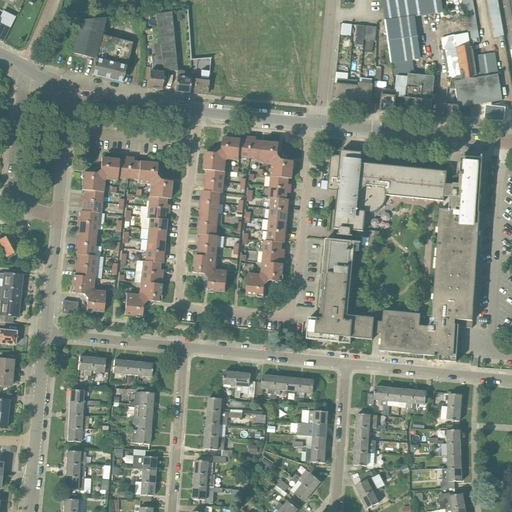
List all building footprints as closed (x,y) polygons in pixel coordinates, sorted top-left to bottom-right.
[(441,0),(382,0),(386,22),(391,62),(409,59),(404,18),(443,13),(441,0)] [(161,55),(164,71),(177,71),(176,58),(172,14),(156,15),(161,55)] [(95,59),(101,36),(105,18),(80,22),(72,54),(95,59)] [(0,41),(3,43),(10,28),(0,23),(0,41)] [(350,36),(352,25),(342,24),(341,35),(350,36)] [(363,46),(363,40),(365,26),(357,26),(355,46),(363,46)] [(376,28),(365,27),(364,40),(366,40),(373,41),(375,41),(376,28)] [(101,36),(95,59),(91,75),(122,83),(132,44),(101,36)] [(445,63),(446,63),(452,62),(450,49),(448,38),(442,39),(441,39),(445,63)] [(372,53),(373,41),(366,40),(365,53),(372,53)] [(458,107),(459,108),(502,101),(498,75),(479,78),(476,57),(474,45),(450,49),(452,62),(454,79),(456,90),(458,107)] [(495,54),(476,57),(479,78),(498,75),(495,54)] [(164,71),(161,55),(151,57),(152,64),(152,69),(150,69),(148,89),(162,90),(164,71)] [(190,93),(192,79),(184,78),(184,71),(178,71),(175,92),(190,93)] [(207,95),(209,72),(201,71),(201,79),(196,78),(194,94),(207,95)] [(433,95),(435,77),(408,74),(404,115),(430,118),(432,102),(434,103),(435,95),(433,95)] [(448,78),(447,89),(456,90),(454,79),(448,78)] [(334,98),(346,99),(348,80),(338,79),(337,85),(335,85),(334,98)] [(348,80),(346,99),(357,100),(358,86),(358,81),(348,80)] [(358,85),(358,86),(357,100),(370,102),(372,86),(358,85)] [(394,114),(395,98),(395,96),(395,95),(395,91),(382,90),(380,113),(394,114)] [(459,108),(458,107),(446,105),(444,119),(461,121),(459,108)] [(506,107),(486,105),(485,118),(504,120),(506,107)] [(250,159),(252,138),(248,137),(247,141),(241,140),(239,158),(250,159)] [(250,159),(260,160),(261,142),(256,142),(256,138),(252,138),(250,159)] [(239,161),(239,158),(241,140),(229,139),(229,141),(223,141),(222,150),(221,150),(217,152),(217,154),(208,153),(207,159),(205,159),(204,170),(207,171),(225,173),(226,161),(228,160),(239,161)] [(261,142),(260,160),(259,163),(271,164),(273,166),(271,177),(289,179),(292,180),(293,168),(291,167),(292,162),(283,161),(283,159),(280,156),(278,156),(279,147),(273,146),(274,143),(261,142)] [(352,237),(353,236),(369,238),(367,250),(368,250),(368,246),(379,247),(379,240),(380,240),(380,232),(369,231),(369,232),(363,232),(365,213),(370,213),(375,212),(379,209),(383,205),(385,201),(386,196),(444,202),(444,197),(446,185),(447,172),(370,164),(371,159),(361,158),(362,153),(341,151),(340,156),(331,155),(327,190),(338,191),(334,229),(339,230),(339,235),(338,235),(337,235),(341,236),(352,237)] [(446,185),(444,197),(450,198),(449,211),(440,210),(433,319),(435,319),(434,328),(419,326),(421,315),(384,311),(383,323),(377,322),(376,331),(379,334),(381,335),(380,351),(435,357),(435,353),(440,353),(439,362),(456,363),(459,328),(472,329),(480,213),(479,213),(481,177),(483,158),(482,158),(482,159),(463,157),(462,156),(460,176),(459,176),(459,183),(449,184),(449,183),(449,185),(446,185)] [(128,179),(130,158),(125,158),(125,161),(118,160),(117,178),(128,179)] [(130,158),(128,179),(138,180),(140,163),(134,162),(134,158),(130,158)] [(116,181),(117,178),(118,160),(107,159),(107,162),(101,161),(100,170),(99,170),(95,173),(95,174),(86,173),(85,179),(83,179),(82,191),(85,191),(103,193),(104,181),(105,180),(116,181)] [(140,163),(138,180),(138,184),(149,185),(150,186),(149,198),(166,199),(170,200),(171,188),(169,188),(169,182),(160,181),(161,180),(158,176),(156,176),(157,167),(151,166),(152,164),(140,163)] [(225,173),(207,171),(206,181),(224,183),(225,173)] [(289,179),(271,177),(270,187),(291,190),(292,185),(288,185),(289,179)] [(224,183),(206,181),(205,192),(220,193),(220,194),(223,194),(224,183)] [(291,190),(270,187),(269,198),(272,199),(272,198),(286,200),(287,193),(291,194),(291,190)] [(103,193),(85,191),(84,202),(102,203),(103,193)] [(220,193),(205,192),(203,191),(202,202),(219,204),(220,194),(220,193)] [(166,199),(149,198),(148,208),(169,210),(169,206),(166,205),(166,199)] [(272,198),(272,199),(271,209),(288,211),(289,200),(286,200),(272,198)] [(102,203),(84,202),(83,212),(98,213),(98,214),(101,214),(102,203)] [(219,204),(202,202),(200,213),(218,215),(219,204)] [(169,210),(148,208),(147,219),(149,219),(164,220),(165,214),(168,214),(169,210)] [(288,211),(271,209),(270,220),(287,222),(288,211)] [(98,213),(83,212),(80,212),(79,223),(97,224),(98,214),(98,213)] [(218,215),(200,213),(199,224),(217,226),(218,215)] [(149,219),(148,230),(166,231),(167,220),(164,220),(149,219)] [(287,222),(270,220),(269,231),(286,233),(287,222)] [(97,224),(79,223),(78,234),(96,235),(97,224)] [(217,226),(199,224),(198,235),(201,235),(216,236),(217,226)] [(166,231),(148,230),(147,241),(165,242),(166,231)] [(269,231),(267,241),(267,242),(282,243),(282,244),(285,244),(286,233),(269,231)] [(20,250),(12,234),(0,240),(0,245),(6,257),(20,250)] [(96,235),(78,234),(77,244),(95,246),(96,235)] [(201,235),(200,246),(217,248),(218,236),(216,236),(201,235)] [(372,340),(374,319),(345,316),(352,242),(340,241),(326,240),(319,308),(324,309),(323,319),(309,318),(307,340),(351,344),(351,339),(372,340)] [(147,241),(146,251),(164,253),(165,242),(147,241)] [(267,242),(267,241),(265,241),(264,253),(285,255),(285,250),(282,250),(282,244),(282,243),(267,242)] [(95,246),(77,244),(76,255),(78,256),(94,257),(95,246)] [(217,248),(200,246),(198,256),(216,258),(217,248)] [(162,264),(164,253),(146,251),(145,262),(162,264)] [(285,255),(264,253),(263,263),(280,265),(280,264),(281,258),(284,259),(285,255)] [(94,257),(78,256),(77,266),(95,268),(96,257),(94,257)] [(216,258),(198,256),(195,256),(194,268),(197,268),(196,274),(205,275),(205,276),(208,280),(209,280),(208,289),(214,289),(214,292),(225,293),(228,272),(217,271),(215,269),(216,258)] [(141,273),(162,275),(163,271),(159,270),(159,264),(145,262),(142,261),(141,273)] [(280,265),(263,263),(262,274),(260,275),(249,274),(246,295),(258,296),(258,294),(264,294),(265,285),(266,285),(270,283),(270,281),(279,282),(280,276),(282,277),(284,265),(280,264),(280,265)] [(77,266),(76,276),(76,277),(94,279),(95,268),(77,266)] [(22,276),(0,273),(0,287),(5,288),(20,290),(22,276)] [(158,279),(162,279),(162,275),(141,273),(140,283),(157,285),(158,279)] [(76,277),(76,276),(73,276),(72,288),(71,294),(79,295),(86,304),(86,312),(87,312),(87,309),(92,310),(91,312),(103,313),(105,292),(94,291),(93,289),(94,279),(76,277)] [(161,285),(157,285),(140,283),(139,294),(137,295),(126,294),(124,315),(136,317),(136,314),(142,315),(143,306),(144,306),(148,303),(148,301),(157,302),(158,297),(160,297),(161,285)] [(20,290),(5,288),(0,287),(0,301),(1,301),(1,302),(19,304),(20,290)] [(76,315),(77,302),(63,301),(62,314),(76,315)] [(0,322),(11,324),(12,317),(17,318),(19,304),(1,302),(0,312),(0,322)] [(16,333),(0,330),(0,344),(14,346),(15,344),(16,344),(18,342),(18,340),(16,338),(15,338),(16,333)] [(84,376),(87,377),(87,381),(90,381),(91,377),(91,372),(92,359),(79,358),(78,371),(84,371),(84,376)] [(0,372),(12,374),(13,361),(0,359),(0,372)] [(92,359),(91,372),(94,372),(104,373),(105,360),(92,359)] [(113,374),(126,375),(127,362),(114,361),(113,374)] [(127,362),(126,375),(138,377),(140,364),(127,362)] [(140,364),(138,377),(151,378),(152,365),(140,364)] [(12,374),(0,372),(0,386),(10,387),(12,374)] [(223,385),(236,386),(237,374),(225,372),(223,385)] [(237,374),(236,386),(235,398),(240,399),(240,393),(243,393),(243,387),(248,388),(248,397),(254,397),(255,383),(249,382),(250,375),(237,374)] [(271,399),(274,400),(276,377),(263,376),(262,383),(258,383),(256,395),(262,395),(263,389),(268,390),(268,395),(271,395),(271,399)] [(276,377),(274,400),(277,400),(277,395),(280,396),(280,391),(287,392),(288,379),(276,377)] [(288,379),(287,392),(300,393),(301,380),(288,379)] [(301,380),(300,393),(299,397),(299,402),(302,403),(302,398),(304,398),(305,393),(312,394),(314,381),(301,380)] [(387,401),(388,389),(375,388),(375,395),(368,394),(367,404),(373,405),(374,400),(381,401),(380,406),(383,406),(383,416),(385,416),(386,406),(387,401)] [(388,389),(387,401),(392,402),(399,403),(401,390),(388,389)] [(411,413),(413,391),(401,390),(399,403),(406,403),(406,408),(408,408),(408,413),(411,413)] [(70,391),(70,404),(83,405),(83,392),(70,391)] [(413,391),(411,413),(414,413),(415,409),(417,409),(417,404),(425,405),(426,392),(413,391)] [(129,406),(134,406),(152,407),(153,395),(140,394),(140,393),(134,393),(133,402),(130,402),(129,406)] [(448,407),(460,409),(462,396),(449,395),(448,407)] [(208,412),(220,413),(221,400),(209,399),(208,412)] [(0,414),(7,415),(9,401),(0,400),(0,414)] [(83,405),(70,404),(69,417),(82,417),(83,405)] [(152,407),(134,406),(133,417),(139,418),(139,419),(151,420),(152,407)] [(460,409),(448,407),(447,420),(459,421),(460,409)] [(304,424),(314,424),(327,425),(327,413),(309,411),(309,421),(304,421),(304,424)] [(207,425),(220,426),(227,426),(228,418),(242,418),(242,414),(230,413),(225,413),(222,413),(220,413),(208,412),(207,425)] [(266,423),(266,415),(256,415),(255,423),(266,423)] [(358,415),(356,428),(369,429),(374,429),(379,430),(385,430),(385,426),(377,426),(378,417),(358,415)] [(82,417),(69,417),(68,429),(81,430),(82,417)] [(151,420),(139,419),(138,432),(150,432),(151,420)] [(421,429),(422,421),(414,421),(414,429),(421,429)] [(327,425),(314,424),(313,437),(326,438),(327,425)] [(206,437),(219,438),(220,426),(207,425),(206,437)] [(369,429),(356,428),(356,440),(368,441),(369,429)] [(81,430),(68,429),(68,442),(80,443),(81,430)] [(138,432),(133,431),(128,431),(127,433),(132,434),(131,443),(137,444),(149,445),(150,432),(138,432)] [(447,444),(460,444),(460,431),(447,431),(447,444)] [(225,439),(219,438),(206,437),(205,450),(218,451),(218,450),(224,450),(225,439)] [(326,438),(313,437),(312,450),(325,451),(326,438)] [(376,442),(368,441),(356,440),(355,453),(367,454),(372,454),(377,455),(378,451),(375,451),(376,442)] [(460,456),(460,444),(447,444),(448,457),(460,456)] [(257,454),(257,445),(248,445),(248,453),(257,454)] [(122,458),(123,450),(114,449),(114,458),(122,458)] [(325,451),(312,450),(306,449),(303,449),(302,452),(306,452),(305,463),(324,464),(325,451)] [(67,452),(66,465),(85,466),(85,454),(80,453),(67,452)] [(367,454),(355,453),(354,466),(367,467),(367,454)] [(460,456),(448,457),(448,469),(461,469),(460,456)] [(132,470),(142,471),(155,472),(156,459),(133,457),(132,470)] [(269,469),(272,464),(265,460),(262,465),(269,469)] [(196,462),(195,473),(208,474),(209,463),(196,462)] [(85,466),(66,465),(66,477),(84,478),(85,466)] [(461,469),(448,469),(444,469),(442,469),(442,482),(441,482),(441,489),(454,489),(454,482),(461,482),(461,469)] [(155,472),(142,471),(142,482),(154,483),(155,472)] [(213,474),(208,474),(195,473),(194,486),(207,487),(214,488),(215,479),(217,479),(218,473),(213,472),(213,474)] [(355,487),(361,498),(372,492),(378,489),(372,478),(374,478),(371,473),(364,475),(359,478),(362,483),(355,487)] [(310,475),(302,485),(312,493),(320,483),(310,475)] [(84,478),(66,477),(65,490),(70,490),(77,491),(83,491),(84,478)] [(108,491),(108,481),(101,480),(100,490),(108,491)] [(289,487),(281,480),(278,483),(275,481),(274,483),(277,485),(276,485),(285,492),(289,487)] [(154,483),(142,482),(136,482),(132,482),(131,485),(136,485),(136,488),(135,496),(141,496),(151,497),(153,497),(154,483)] [(302,485),(302,484),(294,494),(304,502),(312,493),(302,485)] [(207,487),(194,486),(193,500),(206,501),(207,487)] [(282,497),(285,493),(277,486),(273,490),(282,497)] [(367,509),(379,503),(372,492),(361,498),(367,509)] [(441,505),(439,505),(440,511),(445,510),(464,507),(462,494),(448,496),(447,494),(439,495),(441,505)] [(64,500),(63,511),(76,511),(77,501),(64,500)] [(269,503),(279,511),(296,511),(298,510),(288,501),(284,506),(280,503),(277,506),(271,500),(269,503)]
